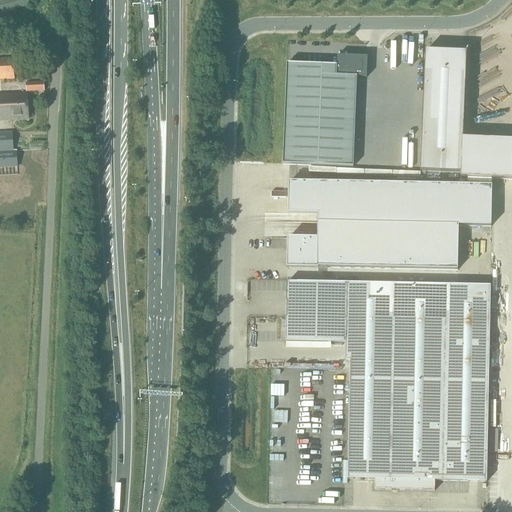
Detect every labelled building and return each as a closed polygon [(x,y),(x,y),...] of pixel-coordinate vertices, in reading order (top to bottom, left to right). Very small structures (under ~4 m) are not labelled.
[(0,0),(0,14),(31,6),(29,0),(0,0)] [(467,53),(426,51),(420,172),(461,174),(467,53)] [(363,57),(337,56),(337,66),(287,64),(283,165),(354,168),(357,78),(367,78),(368,62),(367,62),(367,58),(363,58),(363,57)] [(0,80),(15,80),(15,73),(15,72),(15,66),(14,65),(14,58),(0,59),(0,80)] [(26,93),(45,92),(44,82),(26,83),(26,93)] [(0,121),(28,120),(28,111),(29,110),(28,104),(27,102),(27,98),(27,94),(12,95),(0,95),(0,121)] [(12,132),(0,133),(0,169),(18,168),(17,151),(14,151),(12,132)] [(511,141),(463,139),(461,178),(511,180),(511,141)] [(319,215),(318,223),(459,226),(459,227),(491,227),(492,187),(299,183),(289,183),(289,191),(289,197),(288,197),(288,198),(289,198),(288,214),(319,215)] [(459,226),(318,223),(318,240),(288,239),(288,268),(457,271),(459,227),(459,226)] [(487,482),(491,287),(287,283),(286,342),(346,344),(346,362),(350,362),(348,480),(375,480),(375,490),(435,492),(435,481),(487,482)] [(498,448),(498,430),(490,429),(490,448),(498,448)]
